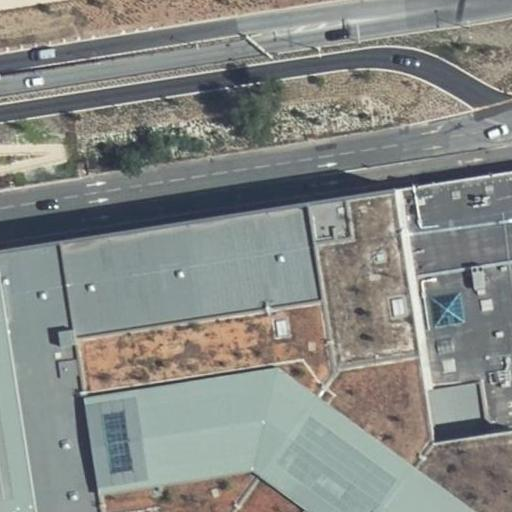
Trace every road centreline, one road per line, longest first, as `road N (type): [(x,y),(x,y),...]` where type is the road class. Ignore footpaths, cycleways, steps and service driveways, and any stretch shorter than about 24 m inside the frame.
road 1 (unclassified): [(489,0),(62,76)]
road 2 (unclassified): [(383,0),(0,63)]
